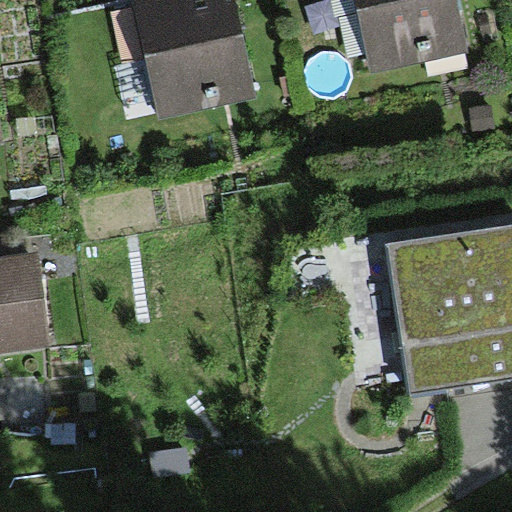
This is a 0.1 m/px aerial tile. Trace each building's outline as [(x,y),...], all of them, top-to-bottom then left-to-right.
[(162,122),(246,101),(220,0),(175,0),(134,10),(162,122)] [(441,0),(355,0),(372,68),(453,48),(441,0)] [(492,129),(488,111),(474,114),(477,131),(492,129)] [(511,235),(382,251),(399,392),(511,378),(511,235)] [(0,348),(36,346),(30,271),(0,273),(0,348)]
